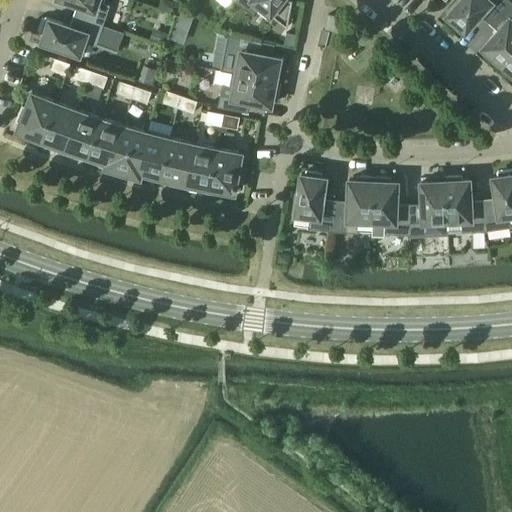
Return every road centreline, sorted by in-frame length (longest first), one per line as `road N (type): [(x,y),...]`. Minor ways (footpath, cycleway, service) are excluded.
road 1 (secondary): [(511,325),(373,330),(251,319),(95,287),(0,255)]
road 2 (residential): [(287,143),(410,155),(511,143)]
road 3 (residential): [(511,121),(375,0)]
road 4 (residential): [(287,143),(316,0)]
